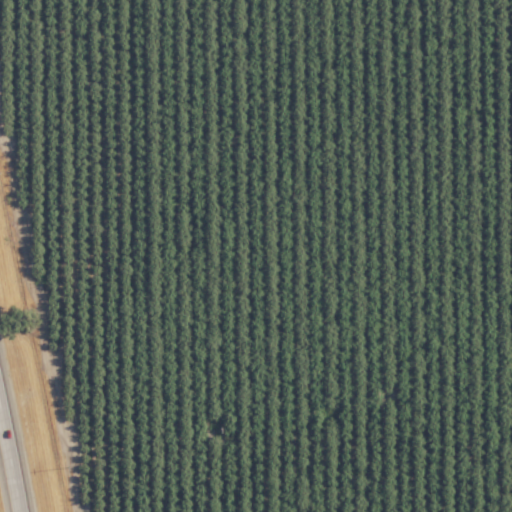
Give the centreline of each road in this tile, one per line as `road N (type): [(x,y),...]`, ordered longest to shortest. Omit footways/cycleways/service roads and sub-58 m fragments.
road 1 (track): [(511,365),(90,460)]
road 2 (trunk): [(25,511),(0,383)]
